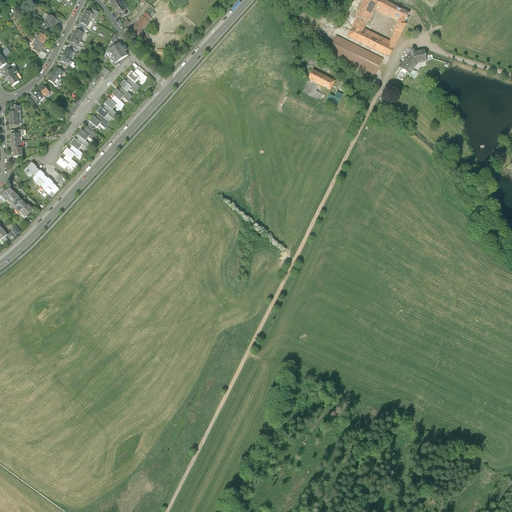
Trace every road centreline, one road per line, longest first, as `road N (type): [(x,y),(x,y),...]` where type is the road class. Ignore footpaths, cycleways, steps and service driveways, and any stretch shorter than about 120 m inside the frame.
road 1 (track): [(167,511),(407,48)]
road 2 (primary): [(0,264),(168,87)]
road 3 (residential): [(49,159),(130,59),(168,87)]
road 4 (residential): [(1,101),(48,68),(83,0)]
